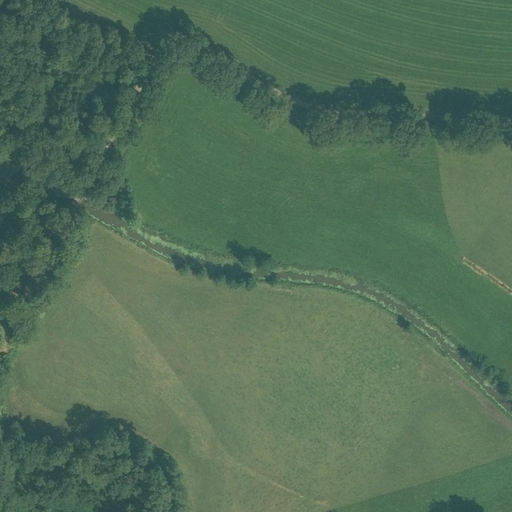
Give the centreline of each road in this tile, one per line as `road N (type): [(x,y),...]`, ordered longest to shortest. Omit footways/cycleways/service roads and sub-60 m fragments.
road 1 (residential): [(80,192),(157,54),(179,39),(200,43),(289,97),(339,113),(511,119)]
road 2 (residential): [(0,337),(66,216)]
